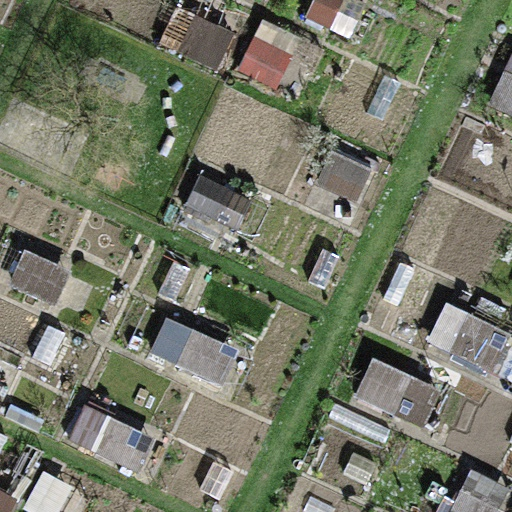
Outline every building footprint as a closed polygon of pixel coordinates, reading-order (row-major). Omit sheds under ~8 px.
[(348,40),(364,7),(350,0),(315,0),(305,24),(322,32),(323,29),(348,40)] [(157,45),(216,75),(236,36),(177,7),(157,45)] [(236,73),(276,93),(302,41),(262,21),(236,73)] [(503,73),(488,108),(511,118),(511,63),(507,75),(503,73)] [(314,186),(356,206),(373,171),(331,151),(314,186)] [(184,208),(236,234),(252,203),(200,177),(184,208)] [(56,310),(72,274),(24,252),(8,288),(56,310)] [(511,338),(444,307),(426,346),(511,385),(511,342),(510,341),(511,338)] [(223,390),(239,354),(167,321),(150,357),(193,377),(192,379),(213,389),(214,387),(223,390)] [(424,434),(442,394),(373,362),(354,402),(424,434)] [(140,477),(156,443),(84,408),(67,441),(140,477)] [(8,453),(2,467),(13,472),(20,459),(8,453)] [(499,511),(509,491),(471,472),(455,505),(443,499),(447,491),(431,483),(423,499),(440,507),(437,511),(499,511)] [(0,511),(12,511),(30,481),(17,473),(4,497),(0,494),(0,511)] [(24,511),(23,511),(62,511),(74,491),(44,475),(24,511)]
